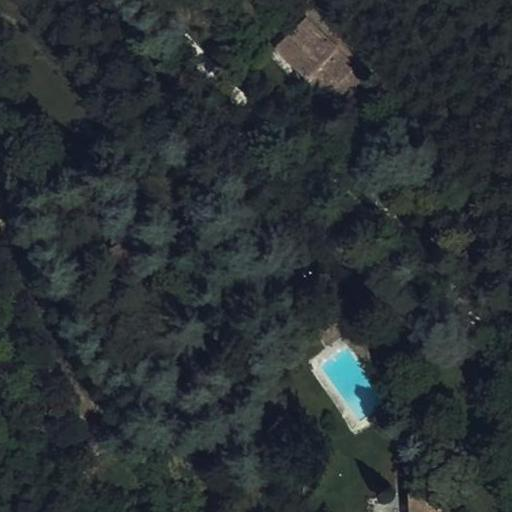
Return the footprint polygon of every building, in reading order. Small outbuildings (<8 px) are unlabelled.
[(316,41),(334,59),(346,48),(318,20),(307,32),(316,41)] [(316,41),(292,68),(322,98),(317,102),(335,121),(365,91),(354,80),(334,59),(316,41)] [(354,80),(366,68),(346,48),(334,59),(354,80)] [(376,102),(365,91),(335,121),(350,136),(371,115),(367,111),(376,102)] [(359,355),(378,342),(353,307),(321,329),(344,364),(359,355)] [(388,377),(398,370),(378,342),(359,355),(388,377)]
